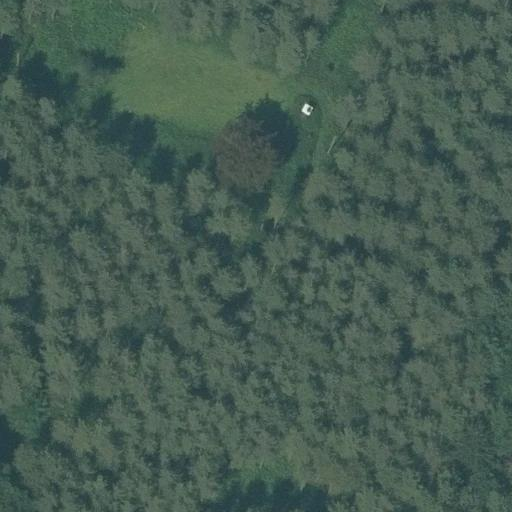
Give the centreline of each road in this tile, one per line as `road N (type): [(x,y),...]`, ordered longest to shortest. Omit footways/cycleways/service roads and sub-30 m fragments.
road 1 (track): [(0,372),(102,346),(227,259),(297,230),(336,120),(281,93)]
road 2 (track): [(336,120),(412,46),(445,0)]
